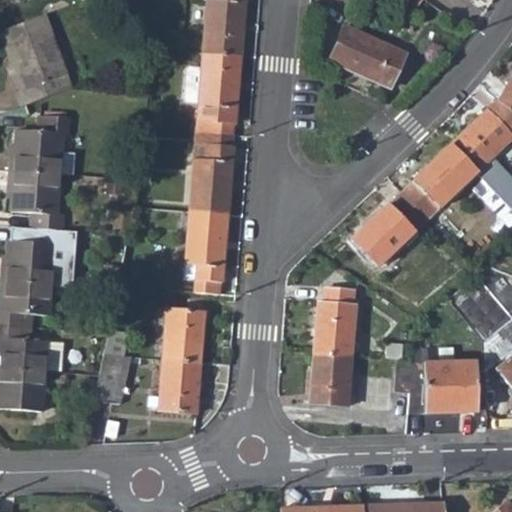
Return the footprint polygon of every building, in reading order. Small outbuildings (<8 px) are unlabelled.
[(204,0),(200,52),(239,55),(243,0),(204,0)] [(14,95),(20,109),(69,90),(42,18),(0,32),(0,42),(19,93),(14,95)] [(389,91),(399,69),(386,62),(392,50),(342,27),(325,62),(389,91)] [(386,62),(399,69),(405,56),(392,50),(386,62)] [(233,127),(239,55),(200,52),(193,133),(231,136),(232,127),(233,127)] [(511,74),(496,102),(511,115),(511,74)] [(124,104),(147,105),(149,92),(124,91),(124,104)] [(511,115),(496,102),(494,101),(447,147),(475,176),(505,207),(511,201),(511,182),(490,160),(511,139),(511,115)] [(7,158),(6,173),(58,176),(61,137),(66,138),(67,121),(35,118),(34,134),(13,132),(11,157),(7,158)] [(230,147),(231,136),(193,133),(186,213),(226,217),(233,147),(230,147)] [(425,223),(475,176),(447,147),(410,183),(412,185),(400,196),(425,223)] [(43,232),(60,233),(61,216),(56,216),(58,176),(6,173),(5,187),(9,187),(7,214),(30,216),(29,231),(43,232)] [(426,236),(432,230),(425,223),(400,196),(387,208),(386,206),(349,242),(376,270),(419,229),(426,236)] [(220,285),(226,217),(186,213),(180,281),(191,282),(190,294),(215,296),(216,285),(220,285)] [(29,231),(24,230),(22,245),(42,246),(43,232),(29,231)] [(0,268),(0,284),(2,285),(48,288),(51,247),(42,246),(22,245),(4,244),(3,268),(0,268)] [(511,278),(480,265),(472,273),(475,277),(511,321),(511,278)] [(511,321),(475,277),(446,302),(483,345),(483,368),(492,361),(497,365),(493,368),(494,370),(493,372),(511,394),(511,321)] [(47,318),(48,288),(2,285),(0,308),(0,327),(30,330),(32,317),(47,318)] [(316,304),(312,356),(350,359),(355,306),(352,306),(354,291),(321,290),(320,304),(316,304)] [(397,321),(402,315),(395,309),(389,316),(397,321)] [(164,313),(160,362),(198,365),(202,315),(164,313)] [(0,368),(42,372),(44,343),(29,342),(30,330),(0,327),(0,368)] [(126,335),(106,334),(105,335),(101,357),(121,358),(126,335)] [(42,372),(60,373),(62,344),(44,343),(42,372)] [(380,346),(379,356),(395,357),(396,347),(380,346)] [(346,408),(350,359),(312,356),(308,406),(346,408)] [(119,406),(128,359),(121,358),(101,357),(97,375),(92,404),(119,406)] [(194,416),(198,365),(160,362),(156,414),(194,416)] [(392,394),(408,395),(410,365),(410,363),(395,362),(392,394)] [(420,365),(410,365),(408,395),(407,416),(420,415),(421,417),(475,415),(473,363),(421,364),(420,365)] [(0,411),(39,414),(42,372),(0,368),(0,411)] [(80,397),(90,397),(91,379),(80,378),(80,397)] [(106,423),(103,438),(112,440),(116,425),(106,423)] [(493,511),(511,511),(511,510),(505,502),(493,511)]
